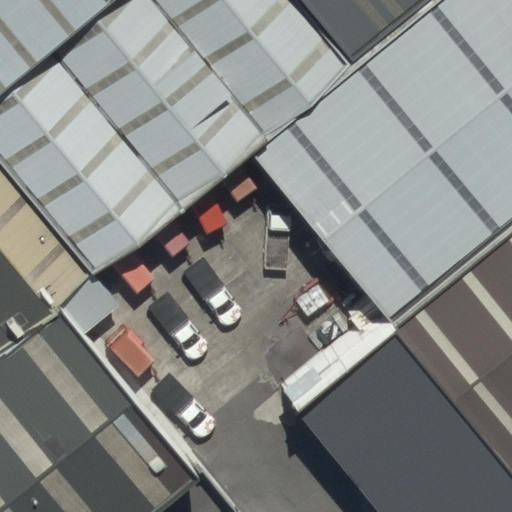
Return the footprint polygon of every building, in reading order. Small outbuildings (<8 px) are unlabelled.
[(0,160),(105,282),(250,158),(354,69),(294,0),(85,0),(0,74),(0,160)] [(0,0),(0,74),(85,0),(0,0)] [(511,0),(434,0),(250,158),(385,314),(511,204),(511,0)] [(294,0),(354,69),(434,0),(294,0)] [(511,204),(385,314),(511,461),(511,204)] [(0,511),(125,511),(193,455),(0,230),(0,511)] [(511,511),(511,461),(385,314),(275,407),(364,511),(511,511)] [(318,511),(240,417),(189,459),(232,511),(318,511)]
